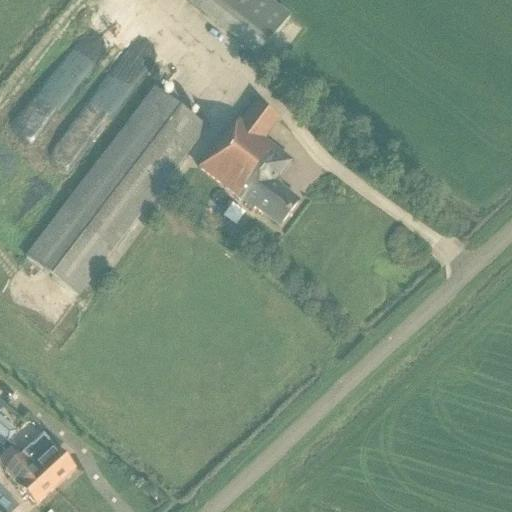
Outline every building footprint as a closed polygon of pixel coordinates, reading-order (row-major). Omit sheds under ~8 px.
[(184,0),(260,59),(290,21),(263,0),(184,0)] [(205,129),(155,91),(26,260),(76,298),(205,129)] [(239,124),(238,123),(228,137),(225,135),(198,170),(255,211),(254,213),(279,229),(298,204),(274,186),(291,164),(263,142),(279,122),(255,104),(239,124)] [(383,185),(387,180),(382,176),(378,181),(383,185)] [(16,433),(0,420),(0,436),(8,443),(16,433)] [(29,462),(54,490),(74,471),(55,451),(43,438),(30,450),(29,449),(22,456),(29,462)] [(0,458),(0,467),(4,473),(17,487),(16,487),(35,507),(54,490),(29,462),(22,456),(19,459),(10,449),(0,458)]
